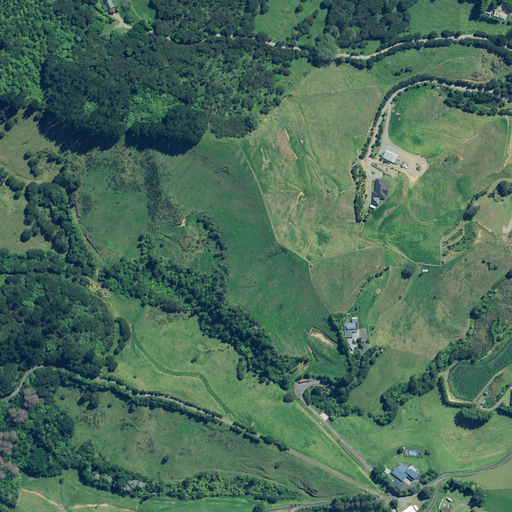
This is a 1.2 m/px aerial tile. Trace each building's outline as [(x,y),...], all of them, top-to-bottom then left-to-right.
[(115,5),(112,0),(103,0),(105,2),(104,2),(105,4),(102,6),(104,11),(115,5)] [(494,4),(487,1),(483,11),(490,14),(494,4)] [(388,180),(376,179),(375,191),(374,191),(373,197),(386,199),(386,195),(387,195),(388,185),(388,180)] [(352,319),(353,323),(351,323),(351,322),(349,322),(349,323),(344,323),(345,337),(352,337),(352,332),(356,332),(356,326),(356,323),(354,323),(354,319),(352,319)] [(314,404),(311,407),(319,414),(321,411),(314,404)] [(409,469),(402,463),(398,468),(397,467),(392,473),(403,481),(407,476),(413,481),(419,474),(416,471),(417,470),(411,466),(409,469)] [(452,506),(443,503),(442,508),(450,511),(452,506)]
